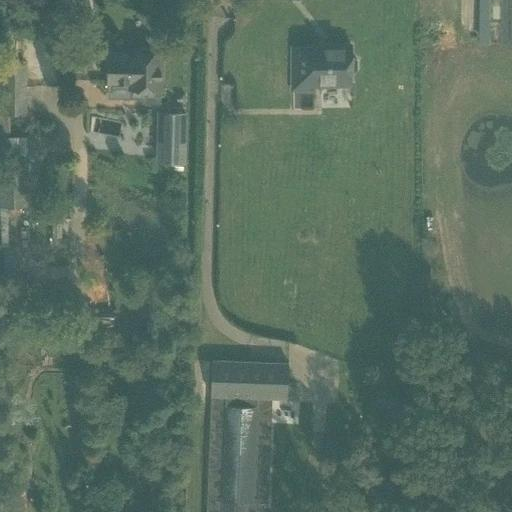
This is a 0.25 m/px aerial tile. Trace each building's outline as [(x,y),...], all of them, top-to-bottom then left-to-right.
[(487,0),(488,42),(500,43),(499,0),(487,0)] [(318,46),(318,47),(318,48),(292,49),(292,91),(314,91),(314,80),(320,80),(320,85),(322,85),(324,87),(332,87),(334,85),(351,85),(351,73),(354,73),(356,71),(356,61),(354,58),(351,58),(351,46),(318,46)] [(107,50),(106,85),(107,85),(107,98),(130,99),(130,91),(164,92),(165,52),(107,50)] [(156,162),(185,163),(186,112),(157,111),(156,162)] [(0,156),(0,177),(0,207),(29,207),(28,156),(0,156)] [(52,202),(52,215),(70,214),(69,201),(52,202)] [(262,511),(262,503),(268,503),(272,399),(288,399),(289,363),(212,360),(206,511),(262,511)]
